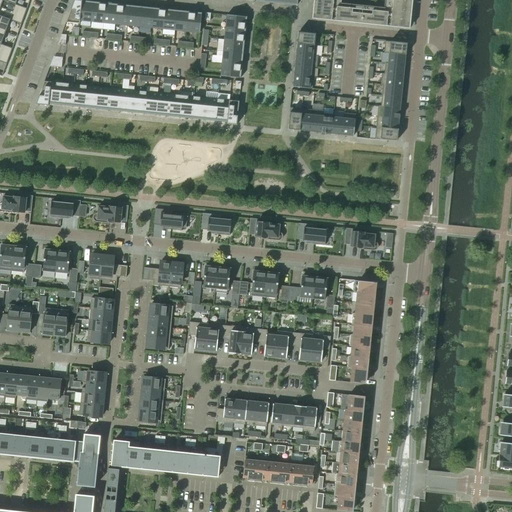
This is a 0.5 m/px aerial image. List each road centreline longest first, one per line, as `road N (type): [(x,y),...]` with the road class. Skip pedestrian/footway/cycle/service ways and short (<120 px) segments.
road 1 (residential): [(398,271),(139,243)]
road 2 (tertiary): [(450,0),(432,180)]
road 3 (residential): [(172,511),(175,483),(308,497),(307,511)]
road 4 (residential): [(196,373),(194,387),(315,400),(317,386)]
road 5 (residential): [(424,0),(410,147)]
road 6 (residential): [(317,386),(318,373),(197,361),(196,373)]
road 7 (residential): [(139,243),(0,227)]
road 8 (residential): [(9,115),(53,0)]
road 9 (residential): [(398,271),(388,393)]
